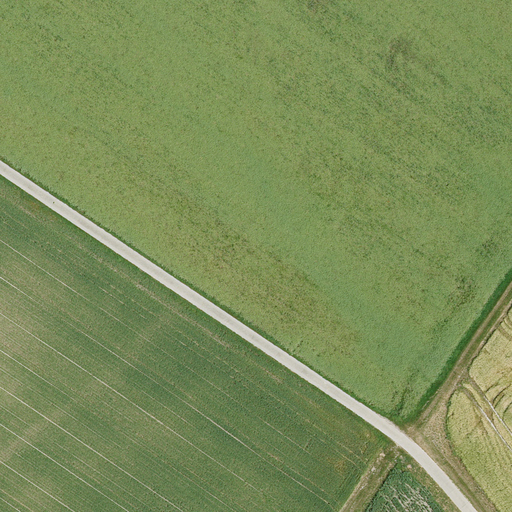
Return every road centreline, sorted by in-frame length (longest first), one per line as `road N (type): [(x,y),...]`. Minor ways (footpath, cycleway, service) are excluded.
road 1 (track): [(0,166),(405,442),(469,511)]
road 2 (track): [(359,511),(511,288)]
